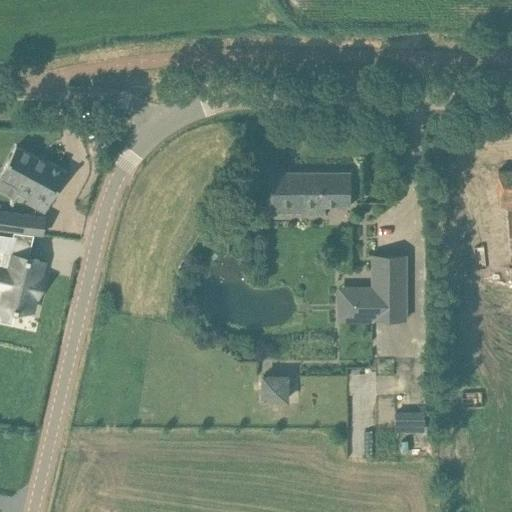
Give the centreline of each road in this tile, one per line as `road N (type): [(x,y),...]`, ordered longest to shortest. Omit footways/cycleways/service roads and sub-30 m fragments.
road 1 (tertiary): [(33,511),(109,191),(131,134),(164,107)]
road 2 (tertiary): [(511,108),(164,107)]
